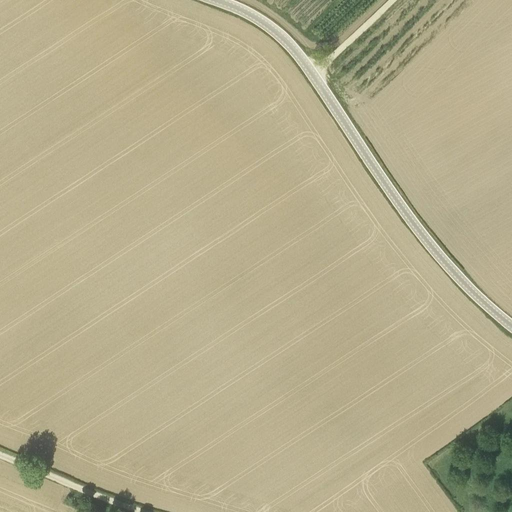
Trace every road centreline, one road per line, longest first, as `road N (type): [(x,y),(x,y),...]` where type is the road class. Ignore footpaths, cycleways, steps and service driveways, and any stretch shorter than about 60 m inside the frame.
road 1 (tertiary): [(511,326),(421,234),(287,41),(217,0)]
road 2 (track): [(0,454),(141,511)]
